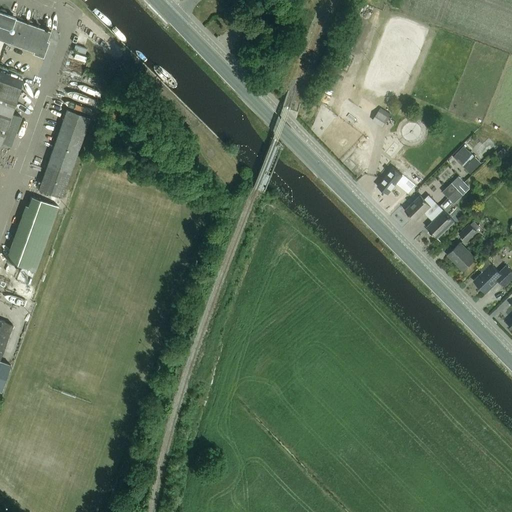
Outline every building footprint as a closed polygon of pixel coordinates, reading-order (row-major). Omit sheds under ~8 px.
[(48,42),(51,32),(16,19),(16,17),(8,14),(7,13),(7,12),(6,11),(5,10),(4,10),(3,9),(2,9),(1,10),(0,10),(0,9),(0,40),(35,53),(34,55),(44,58),(50,43),(48,42)] [(11,114),(23,81),(0,72),(0,145),(1,143),(11,114)] [(331,92),(336,81),(331,78),(326,90),(331,92)] [(381,108),(375,117),(385,123),(391,115),(381,108)] [(76,157),(90,118),(66,110),(38,190),(61,198),(76,157)] [(470,174),(481,163),(464,146),(453,157),(470,174)] [(503,149),(495,156),(500,161),(508,154),(503,149)] [(506,160),(503,164),(507,169),(511,166),(506,160)] [(387,194),(402,176),(393,168),(378,187),(387,194)] [(448,198),(457,190),(451,184),(442,192),(448,198)] [(462,195),(457,190),(448,198),(453,204),(462,195)] [(428,218),(439,207),(429,196),(424,200),(420,196),(404,211),(415,222),(424,214),(428,218)] [(35,272),(58,207),(31,198),(8,262),(35,272)] [(439,207),(428,218),(432,222),(426,228),(437,239),(454,222),(439,207)] [(478,232),(477,231),(470,224),(459,234),(467,242),(478,232)] [(463,271),(474,260),(460,244),(448,255),(463,271)] [(500,273),(492,264),(488,261),(479,269),(483,273),(474,282),(486,294),(499,281),(505,287),(511,279),(511,271),(507,266),(500,273)] [(490,295),(493,300),(502,294),(499,289),(490,295)] [(0,391),(1,392),(10,365),(0,361),(0,359),(12,325),(0,320),(0,391)]
